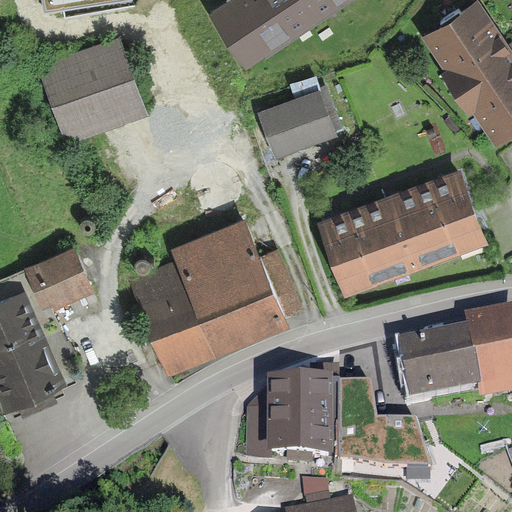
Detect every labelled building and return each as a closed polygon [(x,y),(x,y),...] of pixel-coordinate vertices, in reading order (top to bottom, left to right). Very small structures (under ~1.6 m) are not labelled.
[(112,0),(43,0),(46,14),(112,0)] [(226,0),(210,11),(245,64),(341,0),(226,0)] [(478,0),(468,0),(418,34),(439,66),(435,69),(463,111),(469,107),(494,144),(511,132),(511,49),(510,47),(478,0)] [(119,37),(39,64),(66,141),(145,114),(119,37)] [(339,134),(317,75),(293,84),(298,97),(260,111),(278,157),(339,134)] [(487,245),(462,171),(319,220),(345,294),(487,245)] [(245,219),(171,247),(177,261),(216,355),(291,327),(283,316),(304,308),(283,252),(263,260),(245,219)] [(92,292),(74,247),(24,267),(33,289),(0,302),(0,414),(11,409),(15,417),(66,396),(63,388),(78,382),(67,355),(72,353),(53,308),(92,292)] [(216,355),(177,261),(130,277),(168,373),(216,355)] [(511,313),(465,321),(467,334),(478,394),(480,404),(511,398),(511,313)] [(478,394),(467,334),(398,347),(409,407),(478,394)] [(368,386),(333,387),(335,463),(369,462),(368,386)] [(325,388),(259,389),(259,412),(237,412),(238,461),(326,460),(325,388)] [(348,511),(347,503),(280,511),(279,511),(348,511)]
